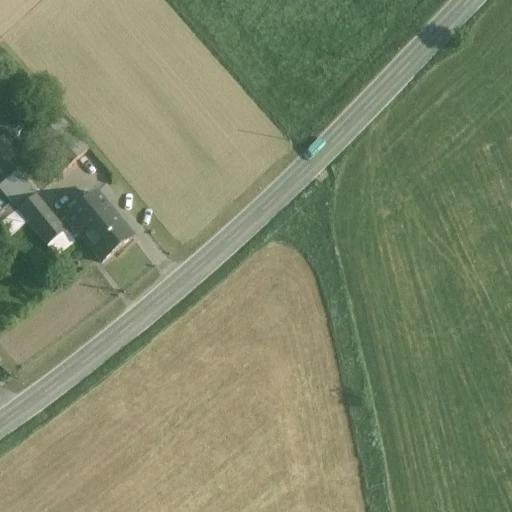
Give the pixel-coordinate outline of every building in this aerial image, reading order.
[(86,154),(60,124),(38,143),(51,159),(37,172),(50,186),(86,154)] [(17,174),(0,187),(0,192),(17,213),(36,198),(17,174)] [(132,240),(95,195),(65,220),(79,237),(102,265),(132,240)] [(36,198),(17,213),(46,249),(65,234),(58,225),(36,198)] [(65,234),(46,249),(54,259),(73,244),(72,242),(79,237),(65,220),(58,225),(65,234)]
